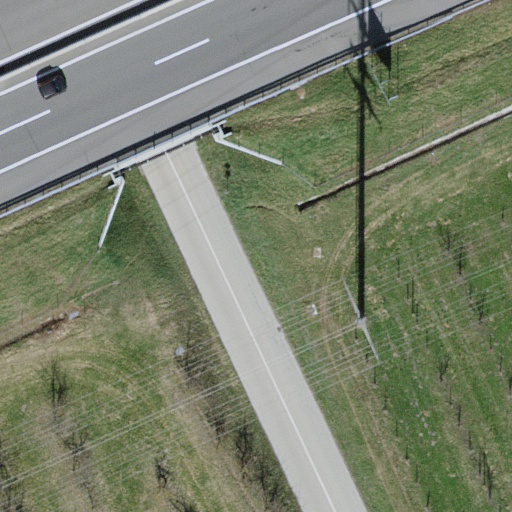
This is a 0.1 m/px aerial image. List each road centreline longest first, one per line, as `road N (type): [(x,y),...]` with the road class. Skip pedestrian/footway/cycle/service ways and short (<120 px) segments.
road 1 (unclassified): [(335,511),(97,0)]
road 2 (motorway): [(0,136),(303,0)]
